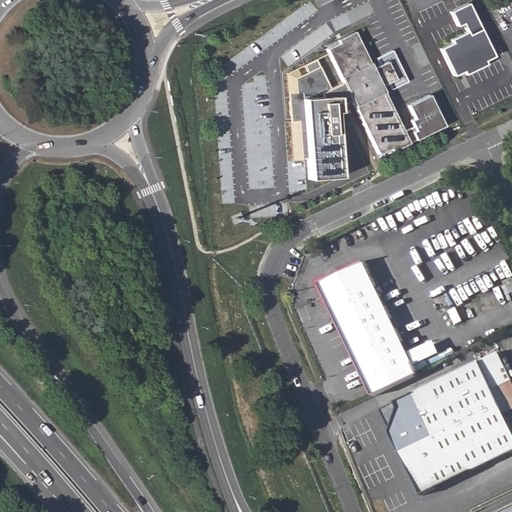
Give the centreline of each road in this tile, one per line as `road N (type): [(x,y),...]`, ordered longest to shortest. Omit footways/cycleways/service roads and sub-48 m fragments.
road 1 (unclassified): [(486,142),(295,234),(276,259),(276,310),(355,511)]
road 2 (tertiary): [(147,181),(224,472)]
road 3 (trunk): [(149,511),(0,287)]
road 4 (trunk): [(112,511),(0,385)]
